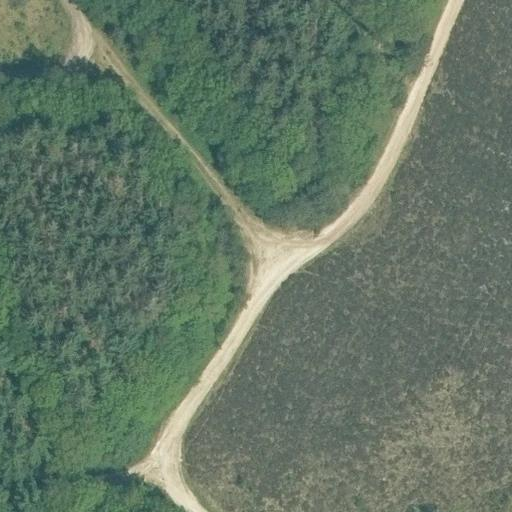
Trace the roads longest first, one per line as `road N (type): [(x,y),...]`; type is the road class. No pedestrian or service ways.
road 1 (track): [(455,0),(369,196),(278,274),(175,429),(166,471),(191,511)]
road 2 (track): [(278,274),(107,55),(81,42)]
road 3 (track): [(0,504),(166,471)]
road 4 (track): [(0,83),(48,77),(74,62),(81,33),(65,0)]
